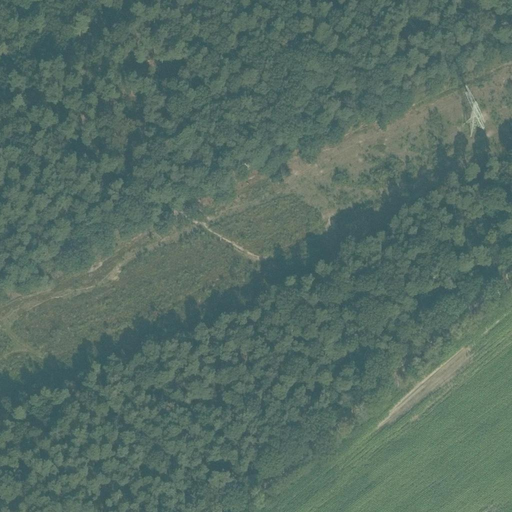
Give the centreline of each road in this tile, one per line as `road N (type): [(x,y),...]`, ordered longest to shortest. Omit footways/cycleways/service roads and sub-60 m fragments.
road 1 (track): [(233,511),(511,272)]
road 2 (track): [(228,511),(73,383)]
road 3 (track): [(172,211),(0,117)]
road 4 (track): [(421,350),(299,280)]
